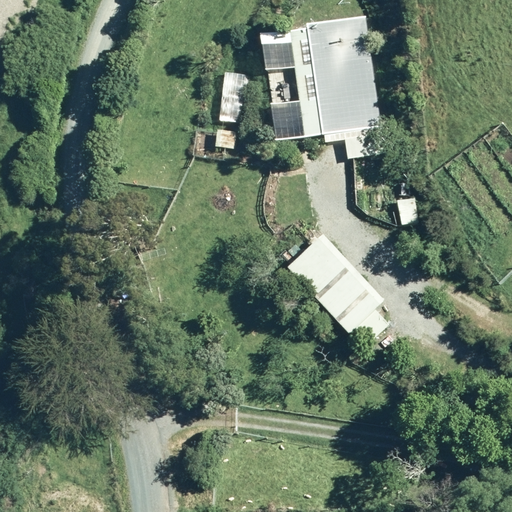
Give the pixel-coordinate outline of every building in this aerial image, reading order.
[(382,128),(367,16),(256,31),(272,144),(382,128)] [(245,71),(219,73),(221,103),(248,101),(245,71)] [(246,126),(215,128),(217,154),(247,151),(246,126)] [(382,302),(320,235),(285,268),(347,335),(382,302)] [(388,325),(376,313),(356,333),(368,345),(388,325)]
